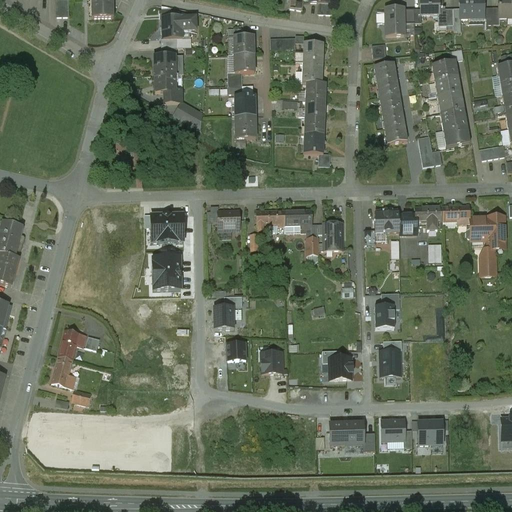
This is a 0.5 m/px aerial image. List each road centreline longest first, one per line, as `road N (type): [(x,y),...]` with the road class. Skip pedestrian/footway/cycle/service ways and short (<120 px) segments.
road 1 (secondary): [(0,501),(511,501)]
road 2 (residential): [(197,398),(291,411),(511,405)]
road 3 (residential): [(9,452),(77,196)]
road 4 (residential): [(195,195),(197,398)]
road 5 (residential): [(158,0),(356,32)]
road 6 (residential): [(353,193),(356,32)]
road 7 (residential): [(353,193),(511,190)]
road 8 (residential): [(195,195),(353,193)]
road 9 (residential): [(77,196),(108,69)]
road 10 (residential): [(0,5),(108,69)]
